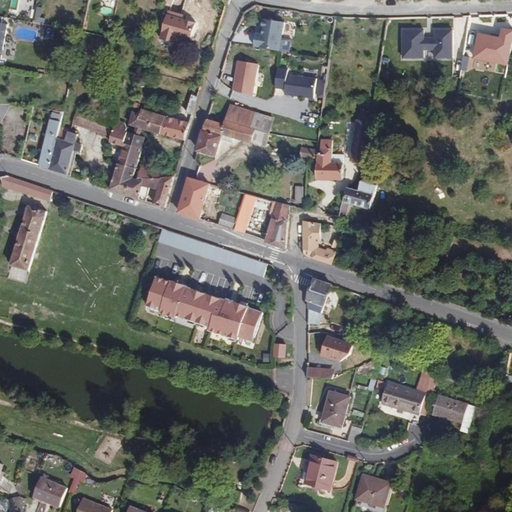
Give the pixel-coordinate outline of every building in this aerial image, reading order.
[(44,8),(38,7),(35,23),(41,24),(44,8)] [(280,51),(285,23),(264,19),(262,28),(264,29),(263,35),(257,33),(255,47),(280,51)] [(0,59),(1,60),(8,25),(0,23),(0,59)] [(509,64),(511,48),(511,28),(503,27),(501,36),(480,32),(474,57),(509,64)] [(425,31),(404,31),(403,58),(424,59),(424,49),(435,49),(435,59),(455,59),(455,30),(436,30),(436,36),(425,36),(425,31)] [(75,50),(83,52),(86,40),(79,38),(75,50)] [(216,58),(219,48),(212,45),(209,56),(216,58)] [(211,76),(216,58),(209,56),(203,74),(211,76)] [(258,64),(239,61),(234,93),(253,96),(258,64)] [(315,100),(318,80),(288,76),(286,96),(315,100)] [(199,113),(205,94),(200,93),(195,112),(199,113)] [(116,132),(121,118),(81,105),(77,119),(116,132)] [(167,132),(173,114),(149,106),(146,105),(144,111),(138,110),(134,122),(167,132)] [(241,142),(254,145),(268,149),(270,136),(272,135),(276,135),(278,120),(231,105),(226,122),(208,121),(199,153),(218,161),(224,138),(241,142)] [(191,140),(197,122),(173,114),(167,132),(191,140)] [(132,132),(129,131),(132,122),(131,119),(121,116),(121,118),(116,132),(114,139),(128,144),(132,132)] [(63,126),(64,122),(54,120),(50,135),(60,138),(63,126)] [(362,165),(369,123),(358,121),(351,163),(362,165)] [(83,145),(77,143),(80,135),(77,133),(78,130),(63,126),(60,138),(52,167),(69,173),(74,154),(82,156),(84,149),(83,145)] [(146,150),(150,138),(132,132),(128,144),(146,150)] [(52,167),(60,138),(50,135),(43,165),(52,167)] [(343,181),(344,165),(333,165),(334,140),(322,140),(321,156),(319,157),(318,180),(343,181)] [(141,166),(146,150),(128,144),(113,188),(142,197),(149,177),(147,177),(145,167),(141,166)] [(302,147),(302,156),(316,157),(316,148),(302,147)] [(177,179),(182,166),(168,165),(168,169),(145,167),(147,177),(149,177),(177,179)] [(53,192),(9,177),(1,178),(2,186),(50,202),(53,192)] [(168,206),(177,179),(149,177),(142,197),(148,200),(153,186),(163,188),(158,203),(168,206)] [(202,219),(212,186),(191,181),(182,213),(202,219)] [(373,206),(378,186),(363,183),(361,194),(349,191),(346,204),(341,203),(339,212),(346,214),(348,206),(368,211),(370,205),(373,206)] [(304,204),(304,189),(297,189),(296,203),(304,204)] [(241,232),(252,195),(246,194),(239,218),(235,230),(241,232)] [(25,284),(50,212),(32,206),(29,214),(21,237),(16,254),(8,278),(25,284)] [(286,252),(288,208),(277,206),(266,245),(286,252)] [(235,230),(239,218),(228,214),(227,218),(213,213),(211,222),(235,230)] [(323,234),(323,225),(306,221),(304,256),(334,266),(338,253),(330,250),(329,254),(324,252),(325,250),(316,246),(316,243),(317,234),(323,234)] [(271,264),(165,229),(160,243),(196,255),(197,253),(201,254),(200,257),(266,279),(271,264)] [(435,287),(438,275),(426,271),(422,284),(435,287)] [(286,274),(283,276),(290,284),(292,281),(286,274)] [(324,316),(334,287),(315,280),(307,304),(310,312),(324,316)] [(229,304),(187,291),(188,290),(171,284),(171,285),(157,281),(147,310),(162,315),(161,317),(177,322),(178,320),(212,331),(211,335),(241,344),(242,341),(255,345),(264,316),(251,312),(252,310),(229,303),(229,304)] [(355,344),(329,336),(322,358),(348,366),(355,344)] [(286,359),(287,346),(276,345),(274,358),(286,359)] [(333,381),(334,371),(309,369),(308,378),(333,381)] [(426,415),(438,379),(439,375),(424,370),(418,389),(389,380),(383,402),(420,414),(420,413),(426,415)] [(373,375),(368,390),(373,392),(378,377),(373,375)] [(387,383),(379,381),(378,388),(385,390),(387,383)] [(343,431),(351,400),(332,395),(324,426),(343,431)] [(466,424),(472,405),(442,395),(435,414),(466,424)] [(478,407),(472,405),(466,424),(463,432),(469,434),(478,407)] [(359,446),(363,431),(355,429),(350,444),(359,446)] [(333,494),(340,464),(316,459),(314,470),(315,470),(311,489),(333,494)] [(79,480),(86,482),(88,471),(76,469),(71,491),(77,492),(79,480)] [(373,511),(383,511),(391,487),(372,481),(373,478),(364,475),(354,506),(373,511)] [(62,510),(70,491),(43,480),(35,499),(62,510)] [(239,503),(242,493),(232,490),(228,500),(239,503)] [(12,511),(24,511),(24,497),(13,497),(12,511)] [(111,511),(85,500),(79,511),(111,511)]
